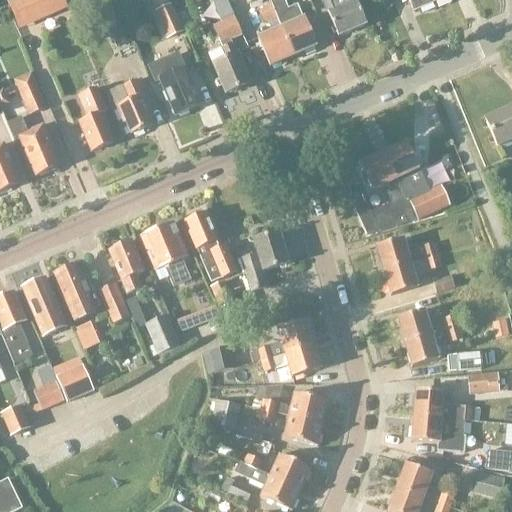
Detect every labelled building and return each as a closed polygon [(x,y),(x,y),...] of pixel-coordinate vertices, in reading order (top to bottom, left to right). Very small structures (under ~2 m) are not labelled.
[(17,0),(28,23),(63,7),(60,0),(17,0)] [(223,0),(206,0),(216,19),(230,13),(223,0)] [(287,10),(282,0),(267,0),(271,8),(270,8),(275,19),(280,30),(292,59),(316,48),(304,20),(303,21),(296,6),(287,10)] [(354,0),(321,0),(338,39),(366,27),(354,0)] [(405,0),(411,12),(432,3),(430,0),(390,0),(391,2),(395,0),(405,0)] [(182,33),(170,6),(169,7),(163,9),(155,13),(153,14),(166,41),(170,39),(182,33)] [(264,24),(275,19),(270,8),(259,13),(264,24)] [(131,41),(118,11),(101,19),(115,49),(131,41)] [(220,24),(212,28),(219,46),(240,38),(232,17),(220,22),(220,24)] [(268,69),(292,59),(280,30),(256,41),(268,69)] [(224,61),(211,67),(224,97),(249,86),(236,56),(235,57),(231,46),(220,50),(224,61)] [(179,58),(177,54),(146,68),(153,85),(158,83),(173,118),(198,108),(192,93),(193,93),(183,70),(184,70),(179,58)] [(102,86),(118,78),(113,68),(97,76),(102,86)] [(45,109),(35,85),(30,74),(12,81),(27,117),(45,109)] [(47,74),(33,81),(44,103),(58,96),(47,74)] [(114,110),(114,109),(121,125),(124,124),(130,137),(153,127),(140,99),(143,98),(136,82),(121,88),(120,88),(107,94),(114,110)] [(94,90),(74,99),(75,100),(84,121),(77,124),(90,154),(113,144),(105,127),(108,126),(102,115),(105,113),(94,90)] [(511,108),(483,122),(496,149),(511,141),(511,108)] [(20,118),(5,125),(13,144),(19,142),(35,178),(58,168),(50,151),(52,150),(42,126),(41,127),(26,134),(20,118)] [(12,167),(3,145),(0,146),(0,192),(17,185),(10,168),(12,167)] [(405,145),(382,156),(405,205),(408,203),(417,222),(447,209),(438,190),(416,200),(405,176),(417,171),(405,145)] [(352,209),(365,237),(413,222),(405,205),(382,156),(359,166),(371,192),(382,187),(390,205),(369,215),(364,204),(352,209)] [(182,223),(208,285),(234,274),(222,248),(216,250),(213,243),(215,242),(203,214),(202,215),(197,213),(191,215),(190,220),(182,223)] [(138,239),(153,275),(164,270),(172,288),(187,282),(179,263),(186,260),(171,225),(138,239)] [(238,260),(249,293),(266,288),(261,272),(286,264),(276,232),(251,240),(255,255),(238,260)] [(375,249),(382,274),(436,257),(432,245),(419,249),(423,261),(408,265),(401,241),(375,249)] [(107,253),(126,296),(141,289),(135,277),(143,273),(130,243),(107,253)] [(416,290),(412,278),(440,269),(436,257),(382,274),(389,298),(416,290)] [(52,277),(71,320),(73,324),(84,319),(82,315),(98,308),(86,279),(81,280),(75,267),(52,277)] [(450,278),(431,283),(435,296),(453,291),(450,278)] [(21,290),(39,333),(42,339),(65,329),(44,280),(21,290)] [(209,289),(218,312),(232,306),(222,283),(209,289)] [(114,286),(97,293),(110,326),(128,319),(114,286)] [(0,298),(0,327),(2,332),(0,332),(0,335),(13,366),(32,358),(18,326),(25,323),(13,293),(0,298)] [(172,314),(177,333),(206,326),(202,307),(172,314)] [(395,321),(403,346),(430,338),(422,313),(395,321)] [(441,321),(444,333),(458,329),(454,317),(441,321)] [(145,328),(145,329),(145,330),(156,357),(157,356),(159,361),(160,364),(180,354),(178,349),(179,349),(166,319),(145,328)] [(280,344),(248,353),(251,365),(259,362),(271,359),(311,347),(303,322),(276,330),(280,344)] [(461,341),(458,329),(444,333),(448,345),(461,341)] [(437,362),(430,338),(403,346),(410,370),(437,362)] [(318,371),(311,347),(271,359),(274,370),(286,366),(290,379),(318,371)] [(226,349),(208,354),(214,376),(231,372),(228,359),(226,349)] [(478,354),(445,357),(447,374),(479,371),(478,354)] [(274,370),(271,359),(259,362),(262,373),(274,370)] [(57,385),(65,405),(92,393),(84,374),(57,385)] [(505,393),(505,384),(504,375),(495,376),(495,375),(466,378),(467,397),(497,395),(497,394),(505,393)] [(32,394),(40,412),(62,403),(54,384),(32,394)] [(412,419),(462,423),(468,424),(469,410),(441,407),(442,396),(414,394),(412,419)] [(285,408),(261,403),(256,402),(254,411),(320,425),(324,403),(292,396),(289,410),(285,409),(285,408)] [(209,426),(234,432),(239,409),(214,403),(209,426)] [(18,409),(0,416),(0,417),(9,439),(28,431),(18,409)] [(274,416),(287,418),(282,440),(315,447),(320,425),(254,411),(245,409),(243,416),(257,419),(257,421),(272,424),(274,416)] [(500,425),(511,425),(511,409),(500,410),(500,425)] [(462,423),(412,419),(410,444),(436,446),(435,452),(462,455),(463,439),(461,439),(462,423)] [(511,428),(504,428),(503,451),(511,451),(511,428)] [(250,451),(263,458),(270,446),(256,439),(250,451)] [(511,454),(486,452),(484,472),(509,474),(511,454)] [(246,457),(242,465),(256,472),(260,463),(246,457)] [(278,457),(268,478),(298,492),(308,470),(278,457)] [(256,472),(242,465),(237,463),(232,474),(264,488),(259,498),(289,511),(298,492),(268,478),(256,472)] [(448,480),(463,479),(463,466),(447,466),(448,480)] [(404,467),(395,490),(448,511),(453,498),(426,487),(430,477),(404,467)] [(503,481),(476,474),(471,495),(498,502),(503,481)] [(251,493),(231,484),(232,483),(224,480),(219,491),(226,495),(246,504),(251,493)] [(0,511),(17,511),(20,511),(5,482),(0,484),(0,511)] [(416,511),(417,511),(447,511),(448,511),(395,490),(386,511),(416,511)]
